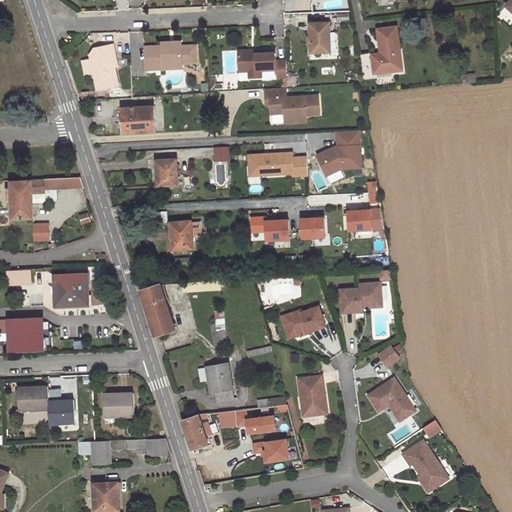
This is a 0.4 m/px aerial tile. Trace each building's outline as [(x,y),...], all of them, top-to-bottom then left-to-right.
[(330,22),(311,23),(312,53),(331,52),(330,22)] [(397,27),(379,29),(382,48),(384,47),(384,52),(361,55),(364,78),(392,74),(392,71),(397,70),(395,52),(400,52),(397,27)] [(163,46),(146,47),(147,64),(164,63),(164,68),(183,68),(182,63),(197,62),(197,45),(182,46),(182,41),(163,42),(163,46)] [(113,44),(95,48),(91,54),(92,59),(84,61),(87,74),(95,73),(98,89),(119,84),(115,67),(118,66),(113,44)] [(252,50),(239,50),(240,71),(249,71),(250,78),(262,77),(262,70),(276,70),(277,77),(287,77),(286,60),(276,61),(276,50),(252,51),(252,50)] [(475,73),(463,75),(465,83),(476,82),(475,73)] [(321,113),(319,94),(287,96),(287,87),(266,88),(267,98),(271,98),(272,105),(272,113),(286,112),(286,122),(298,121),(297,115),(307,114),(321,113)] [(155,106),(123,107),(125,133),(156,131),(156,123),(163,123),(163,113),(155,113),(155,106)] [(336,146),(318,155),(328,175),(342,168),(362,167),(360,130),(338,132),(339,146),(336,146)] [(230,145),(215,146),(216,161),(231,160),(230,145)] [(294,153),(250,155),(251,175),(294,173),(294,175),(308,175),(308,157),(294,158),(294,153)] [(177,159),(157,160),(158,186),(179,185),(177,159)] [(45,185),(83,184),(81,177),(45,179),(45,180),(12,182),(14,218),(34,217),(33,192),(46,192),(45,185)] [(370,203),(379,203),(378,180),(369,181),(370,203)] [(371,209),(348,211),(350,230),(373,229),(371,209)] [(325,218),(302,219),(304,238),(326,237),(325,218)] [(193,220),(171,222),(173,250),(195,248),(193,220)] [(289,220),(266,221),(268,240),(290,239),(289,220)] [(49,223),(34,224),(35,239),(50,239),(49,223)] [(391,269),(380,270),(381,279),(392,279),(391,269)] [(8,271),(9,284),(32,283),(32,270),(8,271)] [(67,275),(56,276),(57,306),(89,304),(88,276),(67,277),(67,275)] [(184,282),(185,292),(221,289),(221,286),(226,286),(225,280),(184,282)] [(340,289),(342,312),(362,311),(362,308),(382,306),(381,282),(360,284),(360,288),(340,289)] [(156,336),(176,329),(161,284),(141,290),(156,336)] [(225,306),(215,307),(217,323),(213,323),(216,345),(227,343),(225,330),(227,329),(225,306)] [(294,320),(284,324),(289,338),(325,327),(318,307),(302,312),(301,310),(292,313),(294,320)] [(294,320),(292,313),(282,316),(284,324),(294,320)] [(10,321),(11,348),(45,347),(43,319),(10,321)] [(390,345),(378,355),(387,366),(399,357),(390,345)] [(228,363),(206,367),(208,380),(210,394),(216,393),(218,403),(235,400),(228,363)] [(208,380),(206,367),(199,368),(202,381),(208,380)] [(322,375),(298,378),(303,416),(327,413),(322,375)] [(395,378),(369,395),(379,411),(389,404),(400,421),(416,410),(395,378)] [(49,385),(19,386),(20,410),(50,409),(49,401),(49,385)] [(52,398),(62,397),(62,388),(51,389),(52,398)] [(135,392),(104,393),(105,417),(135,416),(135,392)] [(285,396),(258,400),(259,407),(278,405),(288,404),(285,396)] [(76,422),(75,399),(49,401),(50,409),(50,423),(76,422)] [(238,422),(238,426),(247,424),(248,433),(277,430),(275,413),(249,416),(248,409),(236,410),(238,422)] [(221,424),(228,423),(227,410),(219,411),(221,424)] [(227,410),(228,423),(238,422),(236,410),(227,410)] [(193,450),(210,444),(202,419),(209,419),(209,412),(202,413),(183,420),(193,450)] [(442,430),(436,420),(424,428),(430,437),(442,430)] [(148,439),(149,455),(171,454),(166,438),(148,439)] [(128,440),(128,449),(142,448),(142,455),(149,455),(148,439),(128,440)] [(289,458),(286,439),(253,444),(254,453),(261,452),(262,462),(289,458)] [(80,442),(81,454),(93,454),(94,465),(112,464),(112,449),(128,449),(128,440),(80,442)] [(423,440),(403,454),(410,464),(413,463),(422,476),(419,478),(428,491),(449,478),(423,440)] [(8,473),(0,469),(0,508),(3,508),(3,497),(0,497),(0,493),(8,473)] [(480,486),(474,477),(456,488),(462,497),(480,486)] [(119,481),(95,482),(96,510),(101,510),(100,511),(115,511),(116,509),(121,509),(119,481)]
